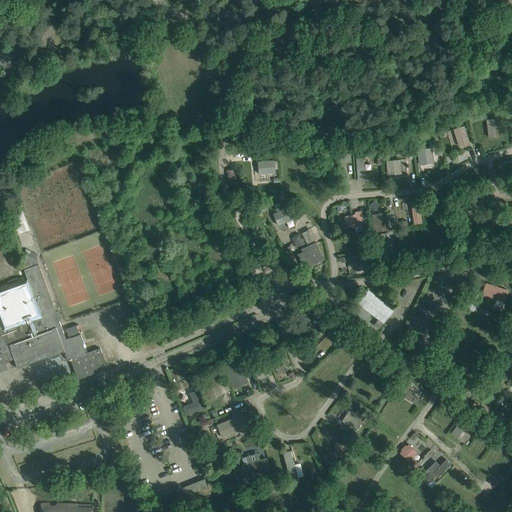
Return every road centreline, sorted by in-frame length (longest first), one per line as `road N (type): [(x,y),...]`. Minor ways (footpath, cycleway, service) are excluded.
road 1 (unknown): [(374,339),(311,433),(285,446),(272,439),(257,409),(289,393),(296,379),(255,314)]
road 2 (unknown): [(279,289),(219,170),(219,136),(254,20)]
road 3 (unknown): [(345,283),(326,217),(335,198),(427,191),(483,158),(511,152)]
